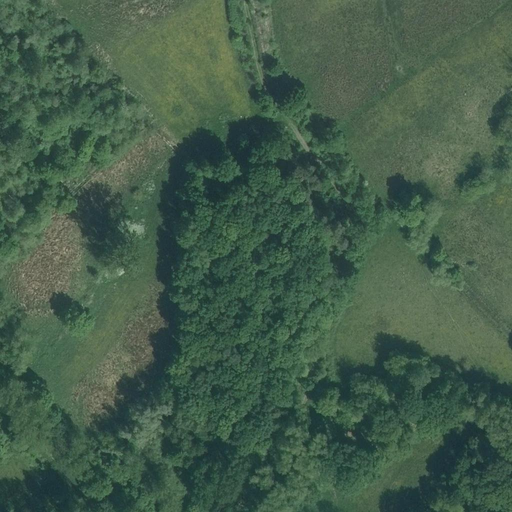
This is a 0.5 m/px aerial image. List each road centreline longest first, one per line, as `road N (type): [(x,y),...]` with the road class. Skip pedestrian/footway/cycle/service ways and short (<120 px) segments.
road 1 (track): [(237,511),(326,311),(356,220),(327,157),(242,41),(241,0)]
road 2 (track): [(0,363),(19,374),(57,453),(112,511)]
